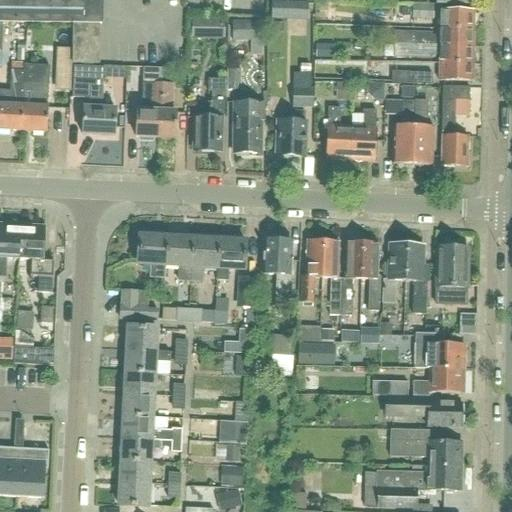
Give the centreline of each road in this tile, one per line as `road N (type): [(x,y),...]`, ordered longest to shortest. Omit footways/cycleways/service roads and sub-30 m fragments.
road 1 (residential): [(511,211),(83,193)]
road 2 (residential): [(68,511),(83,193)]
road 3 (tertiary): [(511,238),(505,511)]
